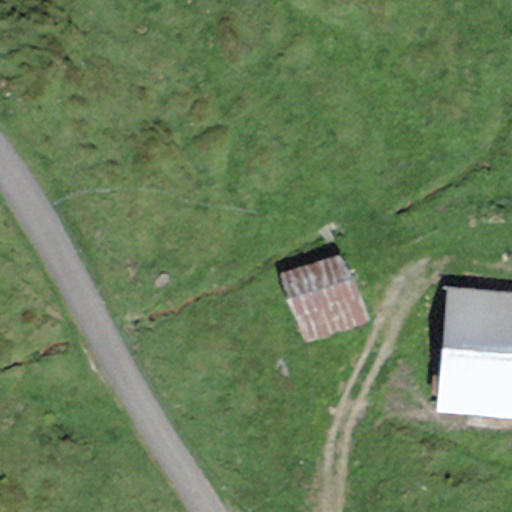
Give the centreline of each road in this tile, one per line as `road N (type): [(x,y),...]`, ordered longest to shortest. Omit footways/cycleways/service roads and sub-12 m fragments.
road 1 (unclassified): [(206,511),(0,160)]
road 2 (track): [(432,262),(386,326),(354,398),(335,511)]
